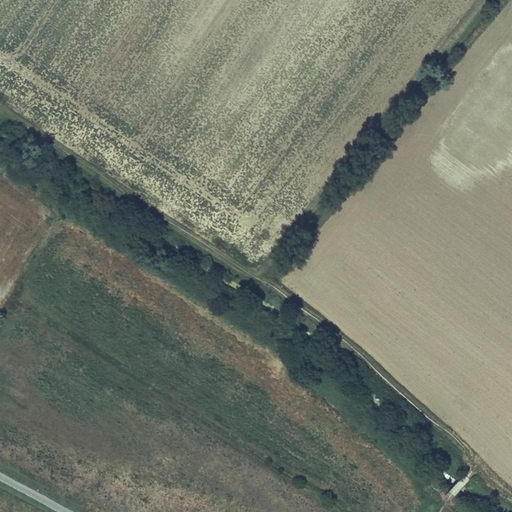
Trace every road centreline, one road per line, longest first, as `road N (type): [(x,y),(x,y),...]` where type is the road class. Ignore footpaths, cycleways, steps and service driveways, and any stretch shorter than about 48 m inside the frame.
road 1 (track): [(475,465),(269,283),(0,107)]
road 2 (track): [(489,0),(269,283)]
